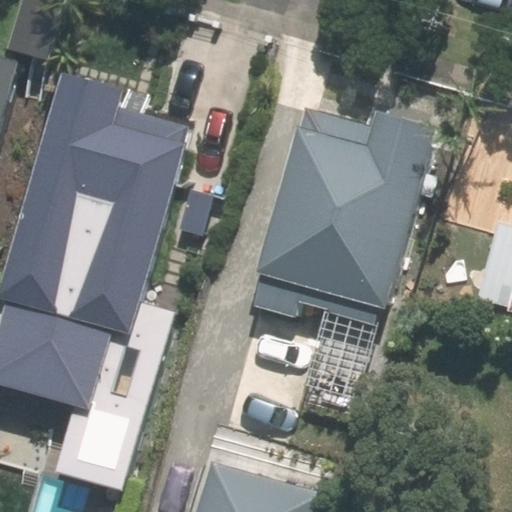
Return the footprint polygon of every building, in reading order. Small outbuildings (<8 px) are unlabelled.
[(0,173),(31,62),(0,53),(0,173)] [(167,248),(202,129),(133,109),(139,90),(76,72),(34,215),(39,217),(0,348),(0,367),(92,394),(115,314),(144,323),(166,248),(167,248)] [(386,131),(316,112),(271,274),(274,274),(265,308),(307,319),(311,304),(342,312),(347,295),(398,309),(447,132),(390,115),(386,131)] [(511,224),(509,224),(487,300),(511,307),(511,224)] [(120,511),(136,458),(55,435),(32,511),(120,511)] [(223,457),(207,511),(329,511),(336,488),(223,457)]
